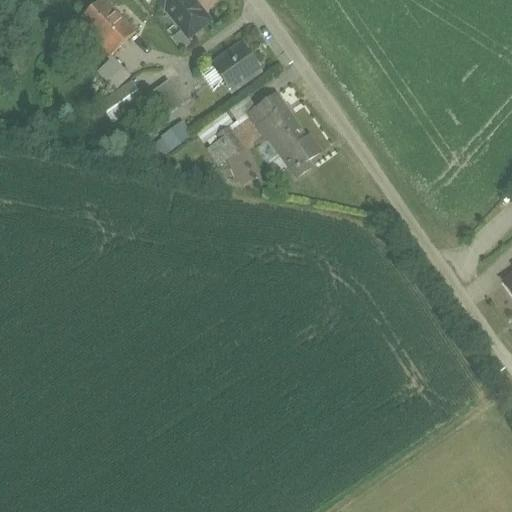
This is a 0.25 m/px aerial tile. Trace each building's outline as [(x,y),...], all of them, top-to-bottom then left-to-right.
[(106,0),(92,0),(84,9),(114,39),(130,23),(106,0)] [(199,0),(169,0),(186,22),(193,30),(211,16),(199,0)] [(193,30),(186,22),(177,29),(183,37),(193,30)] [(248,28),(215,52),(216,53),(230,73),(237,82),(270,58),(248,28)] [(117,47),(102,62),(120,80),(135,64),(117,47)] [(230,73),(216,53),(204,62),(219,82),(230,73)] [(110,75),(103,67),(94,74),(101,82),(110,75)] [(144,92),(150,87),(137,70),(104,93),(117,111),(144,92)] [(189,93),(173,71),(150,87),(144,92),(159,114),(189,93)] [(319,146),(278,86),(261,97),(252,103),(255,107),(294,164),(319,146)] [(252,103),(261,97),(254,87),(232,102),(239,112),(237,114),(239,118),(255,107),(252,103)] [(237,114),(239,112),(232,102),(202,122),(209,133),(213,131),(227,121),(237,114)] [(227,121),(213,131),(216,135),(211,139),(224,157),(243,144),(227,121)] [(152,163),(192,140),(183,125),(143,149),(152,163)] [(252,143),(235,153),(247,176),(265,166),(252,143)]
